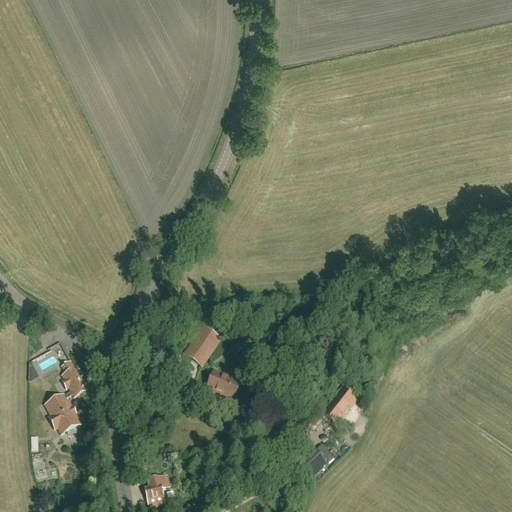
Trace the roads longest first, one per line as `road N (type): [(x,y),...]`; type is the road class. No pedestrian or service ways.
road 1 (tertiary): [(123,356),(227,150),(250,72),(258,0)]
road 2 (tertiary): [(126,511),(114,406),(123,356)]
road 3 (unclassified): [(123,356),(10,295)]
